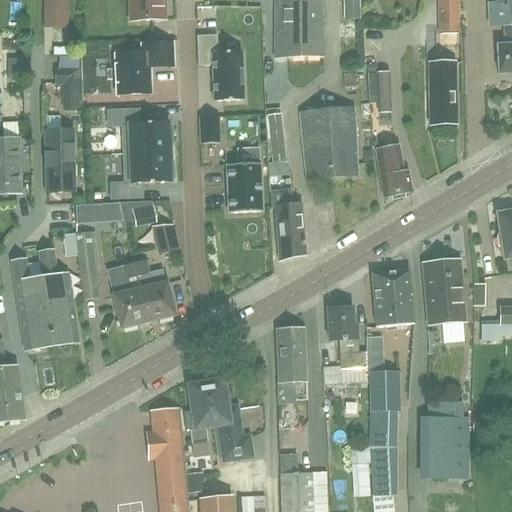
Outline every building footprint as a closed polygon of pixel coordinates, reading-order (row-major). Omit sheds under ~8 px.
[(42,0),(43,28),(68,29),(67,0),(42,0)] [(131,0),(132,21),(162,20),(160,0),(131,0)] [(275,0),(275,58),(299,57),(296,0),(275,0)] [(296,0),(299,57),(324,56),(321,0),(296,0)] [(359,20),(358,0),(342,0),(343,20),(359,20)] [(459,35),(458,0),(437,0),(437,35),(459,35)] [(511,0),(494,0),(495,3),(487,3),(489,26),(496,25),(502,25),(502,31),(511,30),(511,0)] [(503,46),(497,47),(499,73),(511,71),(511,30),(502,31),(503,46)] [(216,36),(196,37),(197,67),(211,66),(213,102),(243,101),(241,53),(217,54),(216,36)] [(140,56),(114,57),(115,97),(149,96),(148,69),(172,69),(171,42),(140,43),(140,56)] [(457,125),(456,64),(428,64),(429,125),(457,125)] [(54,70),(54,85),(62,85),(63,109),(76,109),(82,109),(81,91),(76,91),(76,76),(76,69),(54,70)] [(377,115),(391,115),(389,72),(375,73),(375,74),(366,75),(367,98),(368,98),(376,97),(377,115)] [(355,73),(343,75),(344,89),(356,88),(355,73)] [(307,180),(359,175),(353,108),(301,113),(307,180)] [(122,127),(123,156),(169,154),(168,144),(172,144),(172,128),(168,128),(168,124),(139,125),(139,111),(107,112),(108,127),(122,127)] [(267,116),(269,139),(283,138),(280,114),(279,114),(267,116)] [(46,133),(45,133),(47,194),(75,193),(72,132),(60,132),(59,118),(45,118),(46,133)] [(217,118),(199,119),(199,120),(200,143),(200,145),(218,144),(218,143),(217,119),(217,118)] [(2,139),(0,139),(0,195),(21,195),(19,150),(19,139),(18,139),(17,123),(1,123),(2,139)] [(404,171),(400,147),(375,151),(384,199),(412,194),(408,171),(404,171)] [(169,163),(169,154),(123,156),(124,184),(110,184),(110,200),(142,198),(141,185),(170,183),(170,180),(174,179),(173,163),(169,163)] [(228,167),(230,213),(260,212),(258,166),(228,167)] [(273,191),(268,191),(269,209),(274,209),(279,262),(305,255),(301,205),(292,206),(290,189),(273,191)] [(511,211),(496,214),(500,234),(498,235),(497,236),(496,238),(498,246),(499,248),(500,248),(502,248),(507,275),(511,274),(511,211)] [(151,227),(157,255),(178,250),(172,225),(151,227)] [(94,232),(74,234),(82,300),(99,298),(94,266),(97,266),(94,232)] [(39,279),(53,348),(80,343),(69,275),(58,276),(54,251),(39,254),(43,279),(39,279)] [(53,348),(39,279),(30,281),(27,260),(12,262),(25,352),(53,348)] [(147,261),(134,264),(148,323),(174,316),(166,283),(165,283),(162,271),(150,274),(147,261)] [(459,261),(440,262),(421,264),(426,326),(464,323),(459,261)] [(148,323),(133,264),(106,271),(121,329),(148,323)] [(375,328),(394,326),(413,325),(408,271),(370,274),(375,328)] [(484,285),(473,285),(473,307),(484,307),(484,285)] [(216,307),(215,305),(229,302),(226,288),(207,292),(211,308),(216,307)] [(498,323),(498,337),(500,337),(511,336),(511,307),(498,308),(498,323)] [(352,308),(327,309),(328,342),(339,342),(341,370),(366,368),(365,352),(358,353),(357,325),(353,325),(352,308)] [(299,387),(299,383),(306,382),(303,330),(275,332),(277,382),(276,382),(276,405),(295,404),(294,387),(299,387)] [(0,422),(24,420),(18,367),(5,369),(2,341),(0,340),(0,422)] [(350,382),(361,383),(361,370),(333,370),(332,392),(350,392),(350,382)] [(369,448),(370,464),(371,497),(372,511),(393,511),(392,496),(396,496),(396,447),(397,411),(400,411),(399,375),(369,375),(369,411),(370,412),(369,448)] [(208,383),(206,383),(212,427),(218,426),(224,461),(252,457),(249,437),(241,438),(237,407),(227,408),(223,381),(219,381),(216,379),(210,380),(208,383)] [(212,427),(206,383),(202,384),(199,382),(193,383),(191,386),(188,386),(195,429),(190,430),(194,459),(210,457),(208,443),(206,428),(212,427)] [(418,480),(467,480),(467,419),(418,419),(418,480)] [(353,465),(368,464),(367,441),(351,442),(353,465)] [(280,474),(279,474),(279,511),(312,511),(312,473),(297,474),(296,455),(282,455),(279,455),(279,456),(280,474)] [(231,511),(231,495),(198,499),(198,511),(231,511)]
